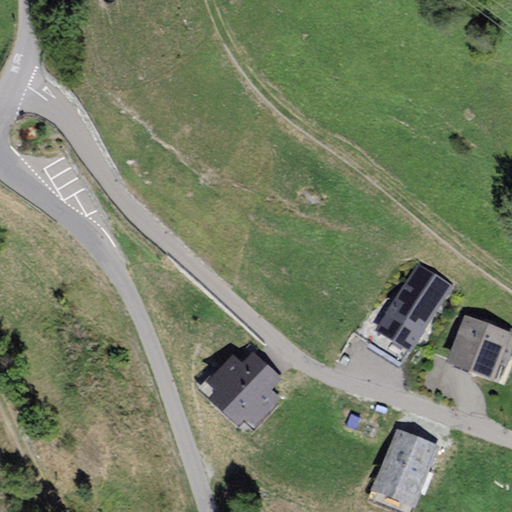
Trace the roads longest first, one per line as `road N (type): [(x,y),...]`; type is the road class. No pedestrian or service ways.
road 1 (residential): [(511,441),(352,385),(289,351),(126,197),(82,132),(17,82)]
road 2 (tertiary): [(0,150),(103,251),(158,371),(204,511)]
road 3 (track): [(511,288),(272,99),(238,58),(210,0)]
road 4 (track): [(55,511),(0,404)]
